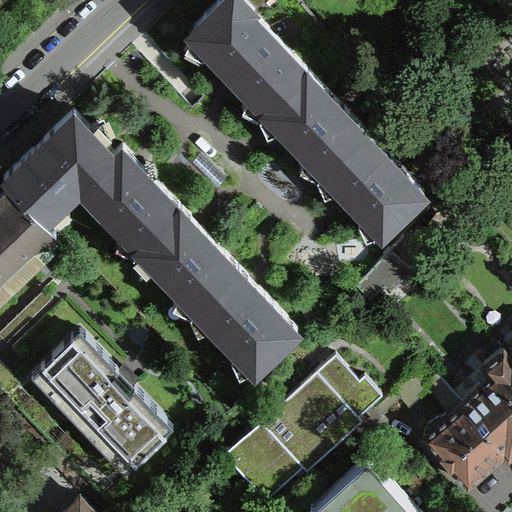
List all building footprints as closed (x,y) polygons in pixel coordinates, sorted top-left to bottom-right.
[(251,7),(258,0),(217,0),(205,12),(206,13),(192,27),(220,56),(267,106),(308,67),(251,7)] [(474,42),(485,56),(511,34),(511,16),(509,14),(474,42)] [(433,85),(465,59),(457,48),(424,74),(433,85)] [(308,67),(267,106),(288,127),(324,166),(365,127),(308,67)] [(44,214),(80,180),(82,182),(115,151),(115,150),(74,108),(23,157),(6,174),(12,181),(44,214)] [(365,127),(324,166),(346,188),(382,226),(423,187),(365,127)] [(487,137),(496,149),(508,139),(498,128),(487,137)] [(140,242),(181,203),(137,158),(122,143),(115,150),(115,151),(82,182),(140,242)] [(46,235),(56,226),(44,214),(12,181),(0,193),(0,289),(51,241),(46,235)] [(181,203),(140,242),(197,302),(238,263),(197,220),(181,203)] [(511,218),(511,206),(503,214),(509,221),(511,218)] [(412,269),(410,267),(412,266),(391,246),(357,281),(371,296),(384,283),(390,289),(395,284),(396,285),(407,274),(407,273),(412,269)] [(238,263),(197,302),(255,363),(296,324),(256,282),(238,263)] [(483,362),(491,370),(461,397),(506,447),(510,451),(511,449),(511,353),(503,344),(483,362)] [(224,449),(266,495),(351,419),(365,407),(372,400),(383,391),(365,371),(360,376),(336,349),(224,449)] [(401,395),(409,404),(430,385),(450,408),(448,409),(447,407),(446,408),(438,411),(431,417),(428,421),(426,425),(425,426),(427,428),(424,430),(468,480),(475,474),(506,447),(461,397),(436,369),(426,378),(415,365),(392,385),(394,387),(375,404),(372,400),(365,407),(376,420),(384,413),(382,411),(401,395)] [(45,403),(138,500),(163,475),(70,378),(45,403)] [(426,511),(384,466),(389,462),(387,459),(382,463),(368,447),(367,449),(368,449),(312,499),(312,498),(311,499),(322,511),(426,511)] [(100,511),(80,492),(60,511),(100,511)]
